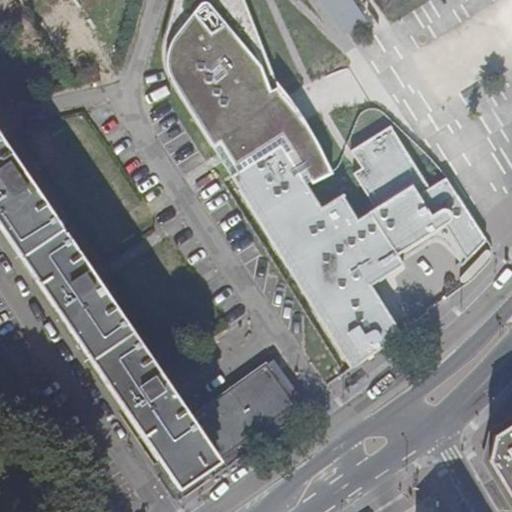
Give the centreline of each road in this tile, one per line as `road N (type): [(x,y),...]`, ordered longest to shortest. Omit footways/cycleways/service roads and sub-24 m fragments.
road 1 (secondary): [(283,511),(419,417)]
road 2 (secondary): [(419,417),(511,328)]
